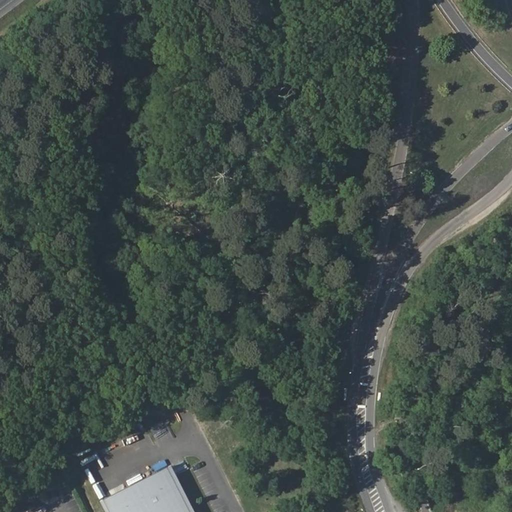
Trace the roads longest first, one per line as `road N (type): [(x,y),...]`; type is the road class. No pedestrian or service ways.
road 1 (tertiary): [(414,0),(413,89),(373,315)]
road 2 (tertiary): [(511,126),(426,217),(373,315)]
road 3 (tertiary): [(373,315),(434,245),(511,182)]
road 4 (tertiary): [(366,349),(359,457),(379,511)]
